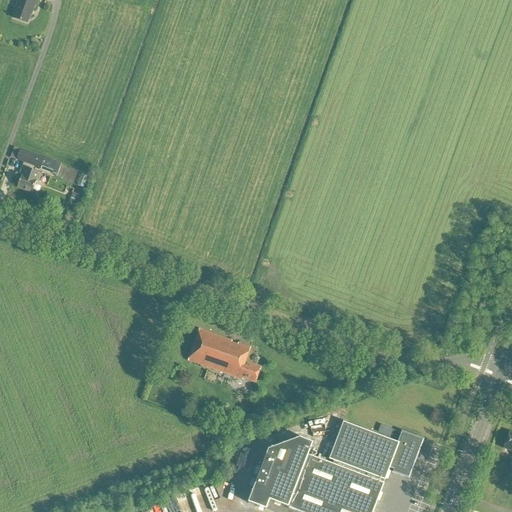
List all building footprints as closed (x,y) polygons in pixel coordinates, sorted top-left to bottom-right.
[(18,0),(16,7),(17,7),(13,18),(27,23),(32,11),(33,11),(36,0),(18,0)] [(20,150),(16,160),(24,163),(19,175),(22,176),(18,188),(34,194),(41,175),(40,174),(41,170),(52,174),(56,163),(20,150)] [(87,177),(81,175),(77,186),(83,189),(87,177)] [(73,192),(69,203),(80,207),(84,196),(73,192)] [(255,383),(260,368),(246,363),(251,348),(199,330),(188,361),(243,380),(243,379),(255,383)] [(258,424),(255,413),(234,419),(237,430),(258,424)] [(401,431),(397,442),(343,422),(329,460),(385,481),(390,469),(393,470),(391,473),(409,480),(424,440),(401,431)] [(511,433),(509,432),(503,449),(511,452),(511,433)] [(309,456),(313,443),(300,438),(268,451),(248,504),(266,511),(270,502),(297,511),(373,511),(384,484),(309,456)] [(180,511),(177,501),(158,507),(159,511),(180,511)]
